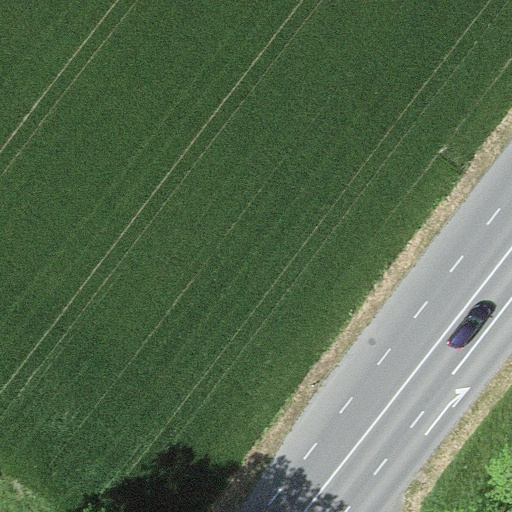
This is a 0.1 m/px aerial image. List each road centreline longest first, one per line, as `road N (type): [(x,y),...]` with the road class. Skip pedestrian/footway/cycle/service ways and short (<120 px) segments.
road 1 (primary): [(411,375),(307,511)]
road 2 (primary): [(511,247),(411,375)]
road 3 (primary): [(411,375),(511,283)]
